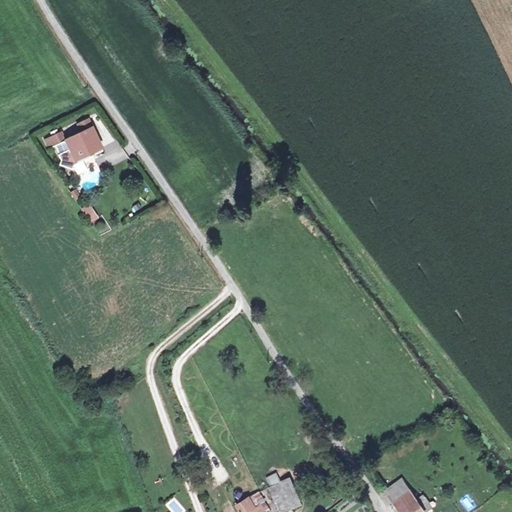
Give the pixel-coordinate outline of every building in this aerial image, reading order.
[(68,137),(68,138),(72,146),(61,151),(64,157),(62,162),(75,166),(78,158),(104,145),(95,125),(91,117),(81,122),(85,129),(68,137)] [(68,137),(64,130),(54,135),(58,143),(68,138),(68,137)] [(89,204),(80,209),(86,219),(94,213),(89,204)] [(275,473),(264,478),(279,511),(285,511),(301,505),(288,478),(279,482),(275,473)] [(399,510),(414,500),(409,491),(393,501),(399,510)] [(164,504),(171,511),(183,511),(185,511),(174,496),(164,504)] [(253,506),(248,496),(235,503),(239,511),(265,511),(260,502),(253,506)] [(461,502),(468,511),(474,507),(466,497),(461,502)] [(414,500),(399,510),(400,511),(420,511),(422,511),(414,500)]
